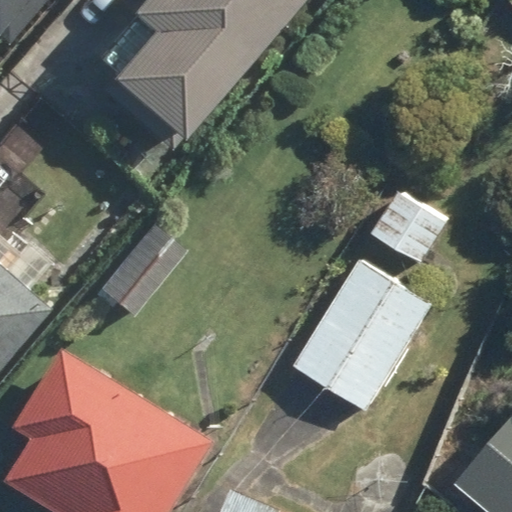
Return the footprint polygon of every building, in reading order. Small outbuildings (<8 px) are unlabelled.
[(36,0),(0,0),(0,43),(0,44),(36,0)] [(301,0),(147,0),(135,15),(154,30),(110,84),(183,144),(301,0)] [(413,189),(381,235),(425,265),(457,219),(413,189)] [(130,318),(180,261),(146,232),(96,289),(130,318)] [(378,414),(440,301),(363,260),(301,373),(378,414)] [(0,369),(50,310),(0,268),(0,369)] [(73,351),(24,429),(41,439),(13,485),(57,511),(178,511),(221,442),(73,351)] [(511,511),(511,432),(464,487),(493,511),(511,511)] [(288,511),(290,508),(241,489),(231,511),(288,511)]
